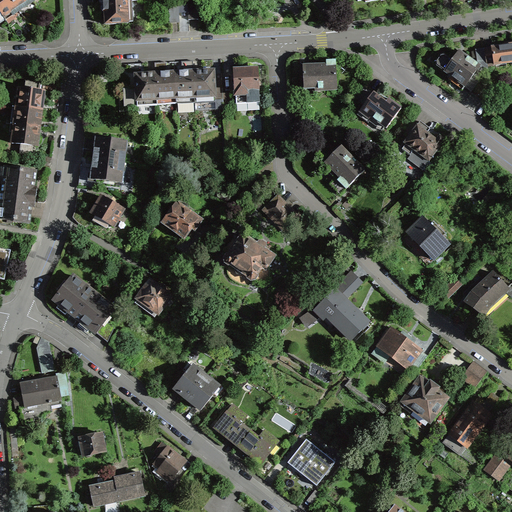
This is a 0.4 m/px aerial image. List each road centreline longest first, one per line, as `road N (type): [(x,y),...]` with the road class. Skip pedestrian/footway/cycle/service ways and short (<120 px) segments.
road 1 (residential): [(274,45),(286,160),(299,184),(407,300),(511,377)]
road 2 (residential): [(18,314),(72,340),(287,511)]
road 3 (residential): [(18,314),(58,211),(79,53)]
road 4 (residential): [(79,53),(274,45)]
road 5 (residential): [(382,35),(398,76),(511,157)]
road 6 (residential): [(382,35),(511,16)]
